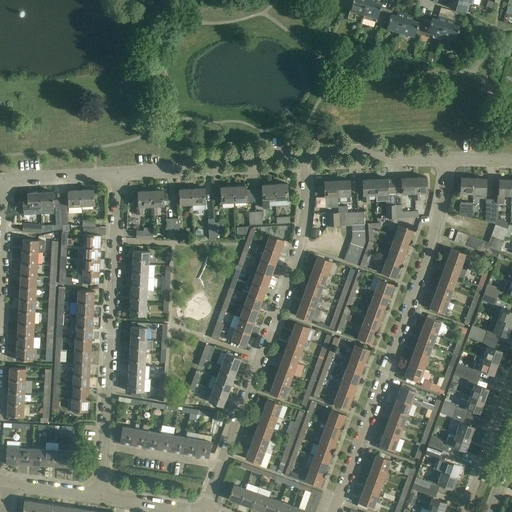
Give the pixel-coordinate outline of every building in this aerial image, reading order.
[(363,17),(367,0),(346,0),(345,3),(351,5),(348,17),(354,19),(355,14),(363,17)] [(382,23),(386,8),(381,7),(381,6),(381,3),(376,1),(376,0),(367,0),(363,17),(362,18),(382,23)] [(472,3),(461,0),(452,0),(452,2),(446,0),(443,0),(442,5),(470,13),(472,3)] [(400,32),(406,14),(397,11),(397,14),(392,13),(393,10),(386,8),(382,23),(388,25),(387,28),(400,32)] [(414,16),(406,14),(400,32),(414,36),(415,33),(421,34),(425,19),(419,18),(418,20),(413,19),(414,16)] [(446,18),(438,16),(437,19),(432,18),(431,20),(430,20),(430,21),(425,19),(421,34),(427,36),(428,33),(433,34),(432,36),(440,39),(446,18)] [(455,20),(446,18),(440,39),(448,41),(449,39),(455,40),(458,30),(458,31),(459,28),(458,28),(459,26),(453,24),(455,20)] [(402,193),(414,193),(414,177),(401,178),(402,193)] [(414,177),(414,193),(415,200),(420,199),(419,193),(427,192),(427,177),(414,177)] [(473,193),(473,178),(461,177),(460,193),(473,193)] [(375,179),(376,194),(376,201),(389,201),(389,193),(388,178),(375,179)] [(473,178),(473,193),(473,198),(485,198),(486,178),(473,178)] [(369,195),(376,194),(375,179),(363,179),(363,195),(363,202),(369,201),(369,195)] [(511,195),(511,180),(499,179),(498,194),(497,194),(497,199),(492,199),(490,223),(495,224),(497,219),(498,203),(504,203),(504,195),(511,195)] [(338,196),(337,180),(324,181),(325,189),(322,189),(322,201),(338,201),(338,196)] [(350,180),(337,180),(338,196),(350,195),(350,180)] [(275,184),(275,199),(288,199),(287,183),(275,184)] [(275,199),(275,184),(262,185),(263,208),(269,208),(269,200),(275,199)] [(233,186),(234,202),(247,201),(246,185),(233,186)] [(221,202),(234,202),(233,186),(221,187),(221,202)] [(205,187),(192,188),(193,210),(206,209),(205,187)] [(193,210),(192,188),(179,189),(180,204),(193,204),(193,210)] [(261,188),(247,188),(248,200),(261,200),(261,188)] [(93,189),(81,190),(82,205),(94,205),(93,189)] [(69,206),(82,205),(81,190),(68,190),(69,206)] [(151,214),(152,214),(151,190),(138,191),(138,199),(136,199),(137,214),(142,214),(142,206),(151,206),(151,214)] [(151,190),(152,214),(157,213),(157,205),(164,205),(163,190),(151,190)] [(53,191),(40,192),(41,207),(54,207),(53,191)] [(41,207),(40,192),(28,193),(28,200),(23,200),(23,208),(41,207)] [(386,218),(396,218),(396,205),(389,205),(386,205),(386,218)] [(396,205),(396,218),(418,217),(418,211),(402,212),(401,205),(396,205)] [(472,206),(469,206),(460,205),(459,215),(472,218),(472,206)] [(345,212),(346,215),(352,215),(352,225),(358,224),(357,211),(345,212)] [(497,219),(495,224),(495,225),(507,229),(509,223),(510,223),(510,218),(507,217),(505,221),(497,219)] [(399,225),(394,237),(409,242),(413,230),(399,225)] [(507,229),(495,225),(491,236),(503,240),(507,229)] [(85,246),(101,246),(101,234),(95,234),(96,226),(83,226),(82,234),(85,234),(85,246)] [(251,228),(246,240),(251,242),(255,230),(251,228)] [(137,230),(136,238),(153,239),(153,231),(137,230)] [(352,231),(353,237),(365,239),(365,230),(352,231)] [(454,241),(459,243),(462,232),(458,231),(454,241)] [(464,245),(468,235),(462,232),(459,243),(464,245)] [(269,235),(265,247),(280,252),(284,240),(269,235)] [(469,246),(473,236),(468,235),(464,245),(469,246)] [(474,248),(478,238),(473,236),(469,246),(474,248)] [(491,236),(488,242),(484,252),(497,257),(503,240),(491,236)] [(365,241),(365,239),(353,237),(350,243),(363,248),(365,241)] [(409,242),(394,237),(390,249),(405,254),(409,242)] [(479,250),(483,240),(478,238),(474,248),(479,250)] [(23,239),(22,251),(38,252),(39,240),(23,239)] [(246,240),(242,252),(247,253),(251,242),(246,240)] [(484,252),(488,242),(483,240),(479,250),(484,252)] [(364,252),(369,254),(373,242),(369,241),(364,252)] [(361,253),(363,248),(350,243),(349,248),(361,253)] [(101,246),(85,246),(84,258),(100,258),(101,246)] [(280,252),(265,247),(261,258),(275,264),(280,252)] [(349,248),(347,254),(359,258),(361,253),(349,248)] [(451,248),(447,260),(461,266),(465,254),(451,248)] [(405,254),(390,249),(386,260),(400,265),(405,254)] [(133,250),(133,263),(149,264),(149,251),(133,250)] [(38,252),(22,251),(21,263),(37,264),(38,252)] [(242,252),(238,263),(242,265),(247,253),(242,252)] [(369,254),(364,252),(360,266),(364,268),(365,266),(369,254)] [(357,265),(359,258),(347,254),(345,260),(357,265)] [(317,256),(313,268),(328,273),(332,261),(317,256)] [(99,270),(100,258),(84,258),(83,269),(99,270)] [(275,264),(261,258),(256,270),(271,275),(275,264)] [(396,277),(400,265),(386,260),(381,272),(396,277)] [(461,266),(447,260),(442,272),(457,277),(461,266)] [(482,273),(487,275),(491,263),(486,261),(482,273)] [(37,264),(21,263),(21,275),(37,276),(37,264)] [(149,264),(133,263),(132,276),(148,277),(149,264)] [(238,263),(234,275),(238,276),(242,265),(238,263)] [(66,268),(59,268),(59,284),(71,284),(72,277),(65,277),(66,268)] [(313,268),(309,280),(323,285),(328,273),(313,268)] [(350,268),(346,280),(351,282),(355,270),(350,268)] [(99,283),(99,270),(83,269),(83,282),(99,283)] [(271,275),(256,270),(252,282),(267,287),(271,275)] [(358,271),(353,282),(358,284),(362,273),(358,271)] [(442,272),(438,284),(452,289),(457,277),(442,272)] [(478,285),(482,287),(487,275),(482,273),(478,285)] [(37,276),(21,275),(20,287),(36,288),(37,276)] [(234,275),(229,287),(234,288),(238,276),(234,275)] [(147,289),(148,277),(132,276),(131,289),(147,289)] [(375,290),(389,296),(393,284),(379,279),(375,290)] [(323,285),(309,280),(304,291),(319,297),(323,285)] [(347,293),(351,282),(346,280),(342,292),(347,293)] [(511,295),(511,281),(507,280),(503,292),(511,295)] [(267,287),(252,282),(248,293),(263,299),(267,287)] [(353,282),(349,295),(354,296),(358,284),(353,282)] [(452,289),(438,284),(434,295),(448,300),(452,289)] [(473,296),(478,298),(482,287),(478,285),(473,296)] [(36,288),(20,287),(20,299),(36,300),(36,288)] [(229,287),(225,298),(230,300),(234,288),(229,287)] [(483,294),(496,298),(498,292),(486,288),(483,294)] [(147,302),(147,289),(131,289),(131,301),(147,302)] [(78,290),(78,302),(94,303),(94,290),(78,290)] [(385,308),(389,296),(375,290),(370,302),(385,308)] [(319,297),(304,291),(300,303),(315,308),(319,297)] [(342,305),(347,293),(342,292),(337,303),(342,305)] [(263,299),(248,293),(244,305),(258,310),(263,299)] [(494,303),(496,298),(483,294),(482,299),(494,303)] [(349,295),(345,306),(350,308),(354,296),(349,295)] [(444,313),(448,300),(434,295),(430,307),(444,313)] [(469,308),(474,310),(478,298),(473,296),(469,308)] [(225,298),(221,310),(225,311),(230,300),(225,298)] [(36,300),(20,299),(19,311),(35,312),(36,300)] [(147,302),(131,301),(130,314),(146,315),(147,302)] [(94,303),(78,302),(77,314),(93,315),(94,303)] [(381,319),(385,308),(370,302),(366,314),(381,319)] [(315,308),(300,303),(296,315),(310,320),(315,308)] [(338,317),(342,305),(337,303),(333,315),(338,317)] [(258,310),(244,305),(239,317),(254,322),(258,310)] [(341,318),(346,320),(350,308),(345,306),(341,318)] [(474,310),(469,308),(465,320),(470,322),(474,310)] [(497,320),(511,325),(511,324),(511,311),(502,308),(497,320)] [(221,310),(217,321),(221,323),(225,311),(221,310)] [(35,312),(19,311),(18,323),(34,324),(35,312)] [(93,315),(77,314),(76,326),(92,327),(93,315)] [(381,319),(366,314),(362,325),(376,331),(381,319)] [(334,329),(338,317),(333,315),(329,327),(334,329)] [(254,322),(239,317),(235,328),(250,334),(254,322)] [(426,317),(422,329),(436,334),(440,322),(426,317)] [(346,320),(341,318),(337,330),(341,331),(346,320)] [(507,337),(511,325),(497,320),(493,332),(507,337)] [(224,324),(221,323),(217,321),(211,337),(218,340),(224,324)] [(295,322),(291,334),(306,339),(310,327),(295,322)] [(34,324),(18,323),(18,335),(34,336),(34,324)] [(376,331),(362,325),(357,337),(372,343),(376,331)] [(92,327),(76,326),(76,338),(92,339),(92,327)] [(131,339),(147,340),(147,327),(131,326),(131,339)] [(457,342),(462,344),(466,332),(467,328),(463,326),(457,342)] [(470,331),(482,335),(484,330),(472,326),(470,331)] [(250,334),(235,328),(231,340),(245,346),(250,334)] [(432,346),(436,334),(422,329),(417,341),(432,346)] [(482,335),(470,331),(468,337),(480,341),(482,335)] [(306,339),(291,334),(287,346),(301,351),(306,339)] [(327,334),(322,346),(327,347),(331,335),(327,334)] [(34,336),(18,335),(17,347),(33,348),(34,336)] [(330,348),(334,350),(338,338),(334,337),(330,348)] [(92,339),(76,338),(75,350),(91,351),(92,339)] [(146,353),(147,340),(131,339),(130,352),(146,353)] [(428,357),(432,346),(417,341),(413,352),(428,357)] [(201,357),(205,359),(209,360),(215,345),(206,342),(201,357)] [(453,353),(457,355),(462,344),(457,342),(453,353)] [(355,344),(351,356),(365,361),(370,349),(355,344)] [(301,351),(287,346),(283,357),(297,363),(301,351)] [(327,347),(322,346),(318,357),(323,359),(327,347)] [(483,358),(498,363),(502,351),(488,346),(483,358)] [(32,360),(33,348),(17,347),(16,359),(32,360)] [(330,362),(334,350),(330,348),(326,360),(330,362)] [(91,351),(75,350),(74,362),(90,363),(91,351)] [(129,365),(145,366),(146,353),(130,352),(129,365)] [(428,357),(413,352),(409,364),(423,369),(428,357)] [(226,353),(222,365),(237,370),(241,358),(226,353)] [(453,367),(457,355),(453,353),(448,365),(453,367)] [(351,356),(346,354),(342,366),(346,368),(361,373),(365,361),(351,356)] [(493,375),(498,363),(483,358),(475,355),(474,359),(476,360),(474,368),(493,375)] [(297,363),(283,357),(278,369),(293,374),(297,363)] [(323,359),(318,357),(315,366),(310,365),(309,368),(314,369),(318,371),(323,359)] [(326,373),(330,362),(326,360),(321,372),(326,373)] [(74,374),(90,375),(90,363),(74,362),(74,374)] [(456,369),(468,373),(470,368),(458,363),(456,369)] [(431,372),(423,369),(409,364),(405,376),(419,381),(421,376),(429,379),(431,372)] [(129,378),(145,378),(148,379),(149,366),(145,366),(129,365),(129,378)] [(232,382),(237,370),(222,365),(217,377),(232,382)] [(449,378),(453,367),(448,365),(444,376),(449,378)] [(10,367),(9,379),(25,380),(26,368),(10,367)] [(357,385),(361,373),(346,368),(342,379),(357,385)] [(274,381),(289,386),(293,374),(278,369),(274,381)] [(318,371),(314,369),(310,380),(314,382),(318,371)] [(466,379),(468,373),(456,369),(454,374),(466,379)] [(321,372),(317,383),(322,385),(326,373),(321,372)] [(192,381),(197,383),(200,384),(202,378),(199,377),(200,375),(195,373),(192,381)] [(90,375),(74,374),(73,386),(89,387),(90,375)] [(443,394),(449,378),(444,376),(441,386),(431,383),(429,389),(443,394)] [(232,382),(217,377),(213,389),(228,394),(232,382)] [(150,379),(148,379),(145,378),(129,378),(128,391),(132,391),(143,392),(149,392),(150,379)] [(25,380),(9,379),(9,391),(25,392),(25,380)] [(352,396),(357,385),(342,379),(338,391),(352,396)] [(306,392),(310,394),(314,382),(310,380),(306,392)] [(289,386),(274,381),(270,393),(284,398),(289,386)] [(470,396),(484,401),(488,389),(474,384),(467,381),(465,386),(472,388),(470,396)] [(318,397),(322,385),(317,383),(313,395),(318,397)] [(89,387),(73,386),(72,398),(88,399),(89,387)] [(397,398),(411,403),(418,405),(419,400),(413,398),(415,391),(401,386),(397,398)] [(228,394),(213,389),(208,401),(223,407),(228,394)] [(25,392),(9,391),(8,403),(24,404),(25,392)] [(352,396),(338,391),(334,403),(348,408),(352,396)] [(310,394),(306,392),(301,404),(306,405),(310,394)] [(484,401),(470,396),(463,393),(461,398),(468,400),(465,407),(480,413),(484,401)] [(88,411),(88,399),(72,398),(72,410),(88,411)] [(411,403),(397,398),(392,409),(407,415),(411,403)] [(263,411),(277,416),(282,404),(267,399),(263,411)] [(432,410),(436,412),(441,400),(436,399),(432,410)] [(444,401),(442,407),(454,412),(456,406),(444,401)] [(310,402),(306,414),(311,416),(315,404),(310,402)] [(24,416),(24,404),(8,403),(7,415),(24,416)] [(452,417),(454,412),(442,407),(440,413),(452,417)] [(331,409),(327,421),(341,427),(346,415),(331,409)] [(407,415),(392,409),(388,421),(403,426),(407,415)] [(436,412),(432,410),(427,422),(432,424),(436,412)] [(277,416),(263,411),(259,423),(273,428),(277,429),(279,425),(275,423),(277,416)] [(295,423),(299,424),(303,413),(299,411),(295,423)] [(306,414),(302,426),(307,427),(311,416),(306,414)] [(286,432),(290,434),(295,436),(299,424),(295,423),(290,421),(286,432)] [(341,427),(327,421),(323,433),(337,438),(341,427)] [(403,426),(388,421),(384,433),(398,438),(403,426)] [(455,434),(470,439),(474,427),(460,421),(455,434)] [(428,435),(432,424),(427,422),(423,434),(428,435)] [(21,431),(21,429),(21,424),(12,423),(12,428),(18,428),(18,431),(21,431)] [(273,428),(259,423),(254,434),(269,440),(273,428)] [(59,434),(72,435),(72,426),(59,426),(59,434)] [(120,442),(133,444),(136,429),(123,426),(120,442)] [(302,426),(298,437),(303,439),(307,427),(302,426)] [(148,431),(136,429),(133,444),(146,446),(148,431)] [(161,433),(148,431),(146,446),(158,449),(161,433)] [(470,439),(455,434),(450,432),(445,443),(466,451),(470,439)] [(171,451),(173,435),(161,433),(158,449),(171,451)] [(337,438),(323,433),(318,445),(333,450),(337,438)] [(398,438),(384,433),(380,445),(394,450),(398,438)] [(269,440),(254,434),(250,446),(265,451),(269,440)] [(290,434),(286,446),(291,448),(295,436),(290,434)] [(419,445),(423,447),(428,435),(423,434),(420,443),(417,441),(416,444),(419,445)] [(186,437),(173,435),(171,451),(183,453),(186,437)] [(198,439),(186,437),(183,453),(196,455),(198,439)] [(298,437),(294,449),(299,451),(303,439),(298,437)] [(211,441),(198,439),(196,455),(209,457),(211,441)] [(428,445),(440,450),(442,444),(430,439),(428,445)] [(6,463),(19,463),(20,448),(20,442),(7,441),(6,463)] [(333,450),(318,445),(314,456),(329,461),(333,450)] [(419,459),(423,447),(419,445),(415,457),(419,459)] [(440,450),(428,445),(426,451),(438,455),(440,450)] [(265,451),(250,446),(246,458),(260,463),(265,451)] [(286,446),(282,458),(287,459),(291,448),(286,446)] [(32,464),(33,448),(20,448),(19,463),(32,464)] [(45,465),(46,449),(33,448),(32,464),(45,465)] [(58,466),(58,450),(46,449),(45,465),(58,466)] [(294,449),(289,461),(294,462),(299,451),(294,449)] [(72,450),(58,450),(58,466),(71,466),(72,450)] [(376,455),(371,467),(386,472),(391,460),(376,455)] [(329,461),(314,456),(310,468),(324,473),(329,461)] [(282,473),(287,459),(282,458),(277,472),(282,473)] [(442,471),(456,477),(460,465),(446,459),(442,471)] [(290,474),(294,462),(289,461),(285,472),(290,474)] [(252,471),(253,467),(242,462),(240,467),(252,471)] [(264,475),(265,471),(253,467),(252,471),(264,475)] [(386,472),(371,467),(367,478),(382,484),(386,472)] [(320,485),(324,473),(310,468),(306,479),(306,480),(307,480),(308,481),(320,485)] [(406,479),(411,481),(415,469),(411,468),(406,479)] [(265,471),(264,475),(275,479),(277,475),(265,471)] [(456,477),(442,471),(437,483),(452,489),(456,477)] [(277,475),(275,479),(287,483),(288,479),(277,475)] [(414,483),(426,488),(428,482),(416,477),(414,483)] [(382,484),(367,478),(363,490),(378,495),(382,484)] [(298,488),(300,484),(288,479),(287,483),(298,488)] [(406,479),(402,491),(407,493),(411,481),(406,479)] [(426,488),(414,483),(412,488),(424,493),(426,488)] [(228,499),(240,503),(246,489),(234,484),(228,499)] [(312,488),(300,484),(298,488),(311,492),(312,488)] [(322,492),(312,488),(311,492),(310,494),(320,497),(322,492)] [(240,503),(252,507),(257,493),(246,489),(240,503)] [(375,502),(378,495),(363,490),(359,502),(377,509),(379,503),(375,502)] [(402,491),(398,503),(402,504),(407,493),(402,491)] [(257,493),(252,507),(264,511),(269,497),(257,493)] [(411,493),(407,502),(414,504),(417,495),(411,493)] [(310,494),(308,500),(318,503),(320,497),(310,494)] [(428,510),(434,511),(443,511),(446,503),(426,495),(424,500),(431,503),(428,510)] [(264,511),(265,511),(276,511),(281,501),(269,497),(264,511)] [(35,511),(37,502),(25,500),(22,511),(35,511)] [(308,500),(306,505),(316,509),(318,503),(308,500)] [(281,501),(276,511),(289,511),(292,505),(281,501)] [(48,511),(49,504),(37,502),(35,511),(48,511)] [(399,511),(402,504),(398,503),(394,511),(399,511)]
